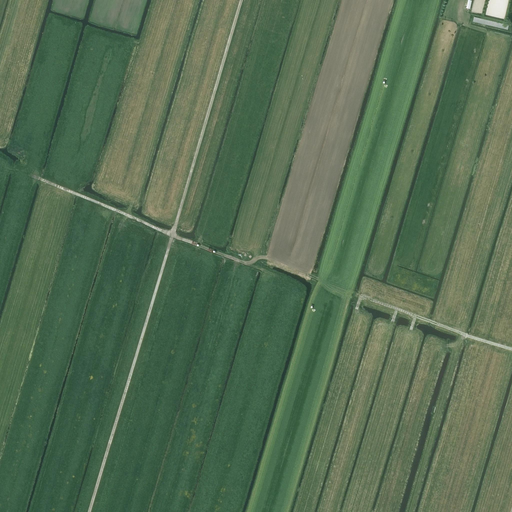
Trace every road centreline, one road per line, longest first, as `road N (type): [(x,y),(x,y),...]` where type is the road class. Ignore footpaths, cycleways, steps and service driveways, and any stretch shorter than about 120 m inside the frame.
road 1 (track): [(172,235),(89,511)]
road 2 (track): [(172,235),(240,0)]
road 3 (track): [(37,177),(239,261)]
road 4 (track): [(360,295),(269,258),(239,261)]
